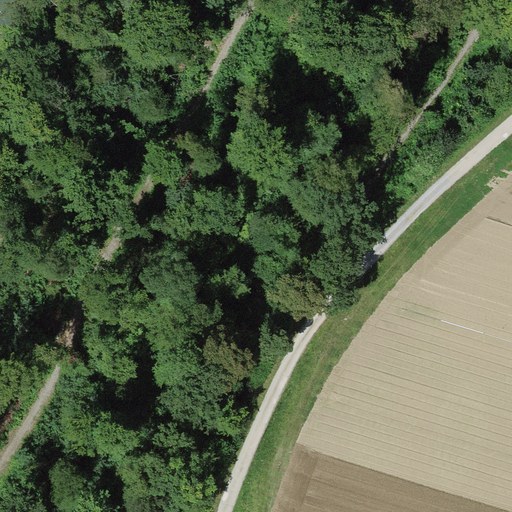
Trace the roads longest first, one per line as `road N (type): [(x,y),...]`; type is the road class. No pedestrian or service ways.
road 1 (track): [(0,471),(173,141),(257,0)]
road 2 (track): [(321,308),(373,183),(497,0)]
road 3 (track): [(321,308),(511,121)]
road 4 (track): [(226,511),(321,308)]
